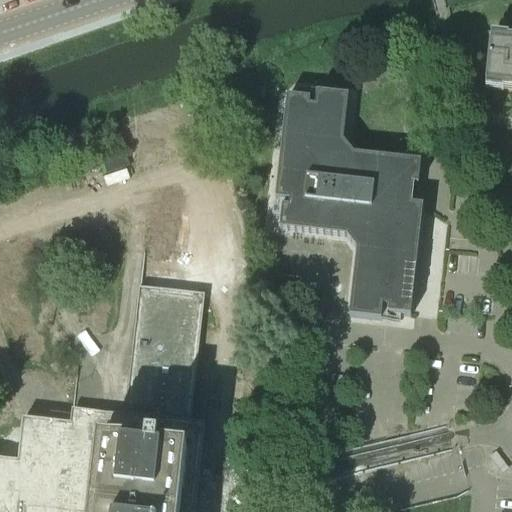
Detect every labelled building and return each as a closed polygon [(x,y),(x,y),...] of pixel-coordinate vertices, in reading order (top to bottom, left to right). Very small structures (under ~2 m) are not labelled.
[(511,46),(490,44),(485,87),(511,89),(511,46)] [(418,188),(421,164),(354,157),(343,143),(348,98),(316,95),(315,108),(309,108),(310,101),(287,98),(275,202),(289,203),(289,209),(282,208),(279,231),(346,239),(357,252),(349,319),(381,322),(383,309),(388,309),(387,316),(410,318),(423,208),(412,207),(414,187),(418,188)] [(301,279),(278,277),(275,297),(299,300),(301,279)] [(197,511),(202,472),(202,471),(200,471),(191,470),(193,457),(201,458),(204,458),(204,455),(207,429),(207,428),(204,427),(190,425),(124,418),(93,415),(92,429),(85,488),(86,488),(91,443),(98,444),(90,511),(197,511)] [(303,416),(293,416),(292,415),(291,431),(301,432),(303,416)] [(244,422),(229,420),(228,433),(242,434),(244,422)]
